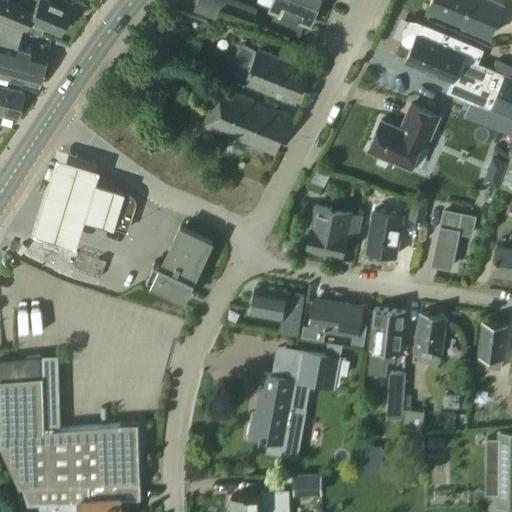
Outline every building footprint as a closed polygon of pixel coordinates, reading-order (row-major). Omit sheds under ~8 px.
[(7,0),(0,0),(0,17),(25,28),(25,27),(40,33),(43,26),(59,33),(69,9),(48,0),(36,0),(32,10),(7,0)] [(203,0),(198,0),(195,10),(218,19),(222,7),(203,0)] [(203,0),(222,7),(224,8),(225,8),(253,19),(258,9),(234,0),(203,0)] [(320,2),(313,0),(273,0),(270,9),(276,11),(271,24),(301,35),(308,18),(313,20),(320,2)] [(431,0),(428,8),(449,17),(467,25),(466,27),(485,35),(490,37),(492,34),(504,4),(495,0),(431,0)] [(409,21),(402,40),(407,44),(412,46),(406,61),(437,74),(452,80),(447,92),(470,101),(479,105),(511,118),(511,65),(499,60),(495,69),(478,62),(484,49),(446,33),(417,21),(409,21)] [(234,75),(246,80),(250,82),(262,86),(296,100),(309,67),(295,61),(301,46),(285,40),(279,56),(259,48),(254,60),(242,56),(234,75)] [(0,74),(9,77),(38,84),(46,54),(0,41),(0,74)] [(0,111),(16,116),(23,92),(0,85),(0,111)] [(219,90),(212,109),(211,108),(205,123),(275,151),(289,115),(229,91),(223,92),(219,90)] [(470,101),(464,114),(511,133),(511,118),(479,105),(470,101)] [(440,115),(412,103),(402,128),(382,119),(369,150),(412,168),(428,130),(433,132),(440,115)] [(511,152),(501,186),(511,189),(511,152)] [(506,158),(491,154),(482,181),(499,186),(506,158)] [(98,172),(55,159),(31,237),(73,249),(81,221),(110,230),(121,193),(94,185),(98,172)] [(105,217),(105,219),(105,221),(105,222),(107,223),(125,229),(133,203),(134,202),(134,200),(133,199),(133,198),(132,196),(132,195),(130,194),(129,193),(128,193),(119,190),(116,190),(114,191),(112,193),(112,196),(109,205),(105,217)] [(428,202),(413,198),(409,218),(424,222),(428,202)] [(308,247),(319,249),(344,255),(353,211),(317,204),(308,247)] [(444,209),(433,262),(451,266),(458,231),(471,233),(475,215),(444,209)] [(396,255),(403,214),(375,210),(368,250),(396,255)] [(186,299),(213,241),(181,225),(163,264),(156,261),(147,281),(186,299)] [(497,244),(493,271),(511,273),(511,232),(510,246),(497,244)] [(251,313),(281,318),(279,332),(299,335),(302,315),(301,315),(304,296),(287,293),(287,290),(256,285),(251,313)] [(311,326),(319,328),(359,334),(364,307),(327,301),(326,303),(315,301),(311,326)] [(371,349),(369,369),(386,371),(388,351),(401,352),(406,311),(375,308),(371,349)] [(440,363),(447,316),(421,312),(416,347),(417,347),(415,360),(440,363)] [(479,355),(489,357),(487,367),(502,370),(508,325),(483,321),(479,355)] [(304,350),(299,380),(334,386),(340,357),(304,350)] [(61,426),(59,357),(58,353),(0,357),(0,372),(2,435),(4,446),(20,485),(23,485),(29,503),(40,502),(40,511),(122,511),(122,499),(142,499),(141,486),(137,482),(141,482),(139,422),(119,423),(119,422),(61,426)] [(403,414),(407,369),(392,368),(389,413),(403,414)] [(252,421),(249,437),(276,442),(275,450),(287,453),(298,454),(305,410),(289,407),(294,379),(264,374),(256,422),(252,421)] [(424,430),(426,408),(405,406),(404,428),(424,430)] [(487,472),(500,473),(499,507),(511,507),(511,430),(500,431),(500,450),(487,449),(487,472)] [(424,467),(425,434),(408,434),(408,467),(424,467)] [(358,464),(381,465),(382,444),(359,444),(358,464)] [(295,478),(295,496),(323,495),(322,477),(295,478)] [(229,509),(229,511),(264,511),(264,509),(290,508),(289,491),(279,491),(263,491),(263,494),(232,496),(232,507),(229,509)]
